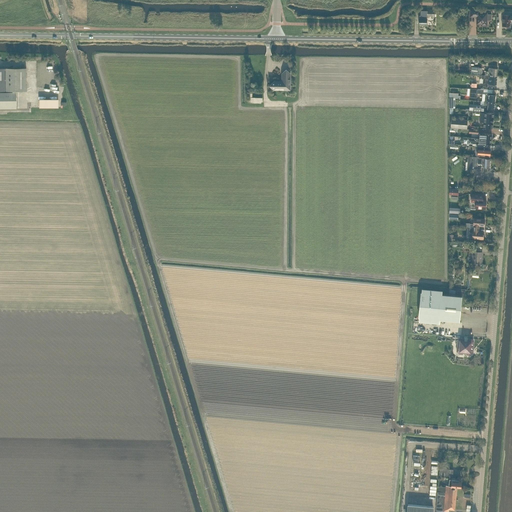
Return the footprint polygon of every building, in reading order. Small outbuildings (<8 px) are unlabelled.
[(479,12),(479,10),(470,10),(470,16),(477,16),(477,24),(481,24),(481,25),(487,25),(487,19),(491,19),(491,14),(487,14),(487,12),(479,12)] [(436,17),(436,12),(421,11),(421,16),(419,16),(419,25),(427,25),(427,16),(436,17)] [(511,15),(510,16),(510,15),(502,15),(502,25),(510,25),(510,21),(511,21),(511,22),(511,21),(511,15)] [(485,75),(497,76),(498,68),(489,67),(489,71),(485,71),(485,75)] [(17,90),(26,90),(26,68),(0,68),(0,90),(13,90),(13,92),(0,91),(0,107),(17,107),(17,90)] [(290,89),(290,73),(286,69),(282,73),(284,75),(284,81),(274,81),(270,85),(274,89),(278,86),(284,86),(284,89),(290,89)] [(483,75),(483,83),(487,83),(489,83),(496,84),(497,76),(485,75),(484,75),(483,75)] [(468,88),(467,95),(470,95),(469,97),(477,97),(477,93),(482,93),(483,93),(482,101),(486,101),(494,102),(495,95),(495,93),(488,92),(484,92),(484,89),(478,88),(478,89),(470,88),(468,88)] [(61,97),(48,97),(48,94),(42,94),(42,106),(61,106),(61,97)] [(481,102),(481,104),(482,104),(482,105),(484,105),(484,108),(486,108),(488,108),(492,109),(494,109),(494,102),(486,101),(482,101),(481,101),(481,102)] [(481,112),(480,122),(484,122),(484,127),(492,128),(493,123),(493,118),(494,113),(485,112),(481,112)] [(467,128),(467,120),(451,118),(451,127),(467,128)] [(469,137),(469,143),(472,143),(472,145),(477,146),(483,146),(483,143),(491,144),(491,139),(479,138),(469,137)] [(477,146),(476,152),(478,153),(478,156),(490,157),(490,150),(487,150),(488,147),(489,147),(483,146),(477,146)] [(478,157),(477,157),(468,156),(467,168),(472,168),(481,169),(482,166),(489,167),(490,159),(478,158),(478,157)] [(480,199),(480,194),(472,193),(472,199),(476,199),(475,208),(486,209),(486,204),(486,203),(486,202),(483,201),(483,199),(480,199)] [(484,226),(485,219),(474,218),(473,223),(470,223),(470,227),(477,228),(477,225),(484,226)] [(476,231),(477,228),(470,227),(469,232),(473,232),(472,238),(483,239),(484,232),(476,231)] [(481,263),(482,251),(473,251),(472,263),(481,263)] [(462,296),(442,294),(421,292),(419,317),(459,321),(462,296)] [(464,341),(464,338),(460,337),(458,339),(457,351),(458,353),(462,354),(463,351),(469,351),(470,350),(470,342),(470,341),(464,341)] [(419,452),(418,456),(416,456),(416,461),(420,461),(420,460),(425,461),(426,452),(419,452)] [(453,469),(440,468),(440,471),(446,472),(445,475),(450,475),(449,485),(446,485),(446,487),(457,488),(457,486),(461,487),(461,480),(455,479),(455,478),(452,478),(453,469)] [(446,487),(438,486),(436,510),(448,511),(448,510),(447,510),(447,508),(448,508),(449,509),(449,508),(455,509),(457,488),(446,487)] [(464,507),(471,507),(472,488),(464,488),(464,507)]
